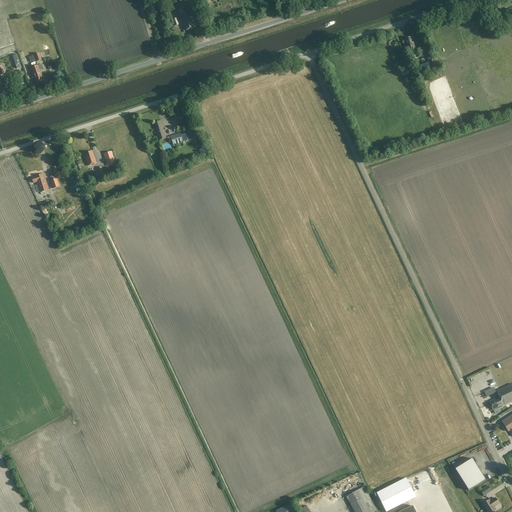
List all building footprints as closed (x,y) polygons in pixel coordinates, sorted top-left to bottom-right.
[(196,28),(190,11),(179,15),(182,24),(183,24),(183,26),(184,26),(186,31),(196,28)] [(179,25),(176,18),(172,19),(173,23),(169,24),(170,26),(174,25),(174,26),(179,25)] [(414,43),(412,43),(410,38),(405,39),(410,53),(414,52),(413,49),(416,48),(414,43)] [(440,66),(437,58),(428,62),(432,70),(440,66)] [(41,74),(38,65),(30,68),(33,76),(34,76),(36,83),(43,80),(41,74)] [(166,139),(160,121),(154,123),(156,129),(156,130),(157,133),(156,133),(158,141),(166,139)] [(184,133),(170,137),(173,145),(186,141),(184,133)] [(96,163),(92,152),(84,154),(88,166),(96,163)] [(109,156),(105,158),(106,162),(110,161),(112,165),(115,164),(111,152),(108,153),(109,156)] [(63,165),(63,164),(57,165),(58,169),(62,168),(63,172),(66,171),(64,164),(63,165)] [(48,190),(43,175),(32,178),(33,183),(37,182),(40,193),(48,190)] [(59,187),(57,179),(50,181),(53,189),(59,187)] [(503,406),(511,401),(511,386),(511,384),(496,391),(499,398),(489,402),(493,410),(498,407),(499,408),(502,407),(502,406),(503,405),(503,406)] [(511,417),(510,419),(509,417),(501,422),(508,432),(509,432),(511,436),(511,417)] [(472,458),(455,469),(469,491),(486,480),(472,458)] [(491,491),(488,486),(480,491),(483,496),(491,491)] [(374,511),(376,511),(364,487),(346,497),(354,511),(374,511)] [(499,504),(495,498),(490,501),(489,500),(482,504),(487,511),(492,511),(496,510),(494,507),(499,504)] [(416,511),(411,502),(392,511),(416,511)]
